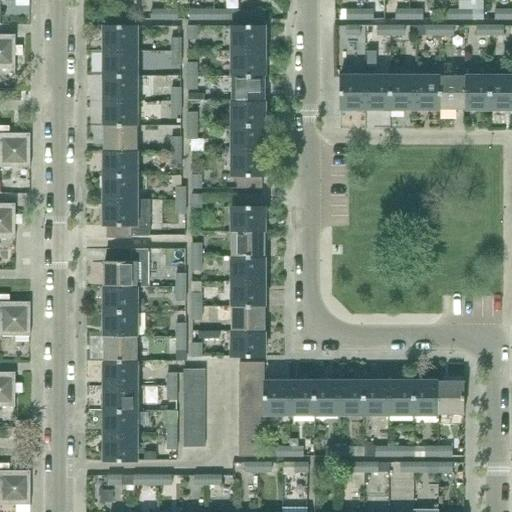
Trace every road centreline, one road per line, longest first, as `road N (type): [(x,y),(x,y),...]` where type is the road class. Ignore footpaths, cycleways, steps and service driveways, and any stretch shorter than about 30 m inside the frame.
road 1 (residential): [(492,511),(492,346),(309,343),(307,0)]
road 2 (residential): [(64,511),(61,0)]
